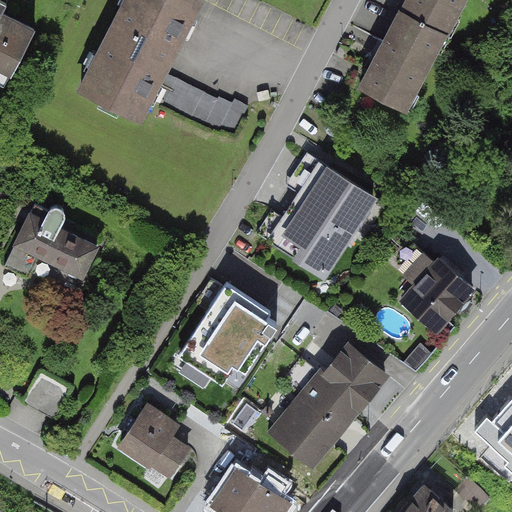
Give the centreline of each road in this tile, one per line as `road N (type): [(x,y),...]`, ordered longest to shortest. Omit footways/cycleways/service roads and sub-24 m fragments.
road 1 (residential): [(346,0),(198,272)]
road 2 (secondary): [(511,317),(344,511)]
road 3 (residential): [(114,511),(0,444)]
